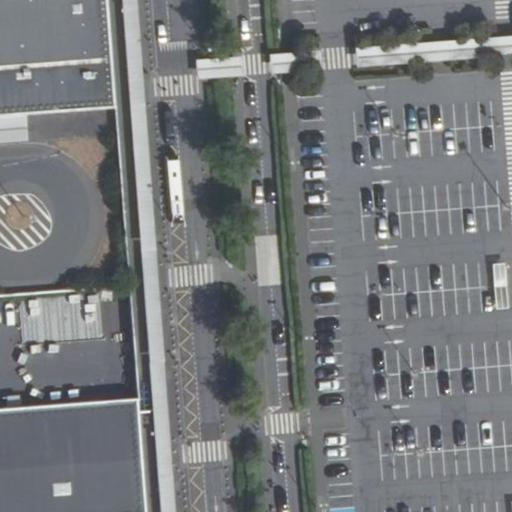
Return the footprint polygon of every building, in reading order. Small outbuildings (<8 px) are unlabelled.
[(0,0),(0,118),(35,115),(114,110),(112,94),(105,0),(0,0)] [(174,511),(136,0),(120,0),(158,511),(174,511)] [(511,57),(511,37),(354,50),(355,69),(511,57)] [(320,72),(320,52),(269,56),(269,75),(320,72)] [(240,59),(194,61),(195,82),(242,79),(240,59)] [(510,309),(506,259),(493,260),(497,310),(510,309)] [(0,511),(144,511),(136,404),(0,413),(0,511)]
